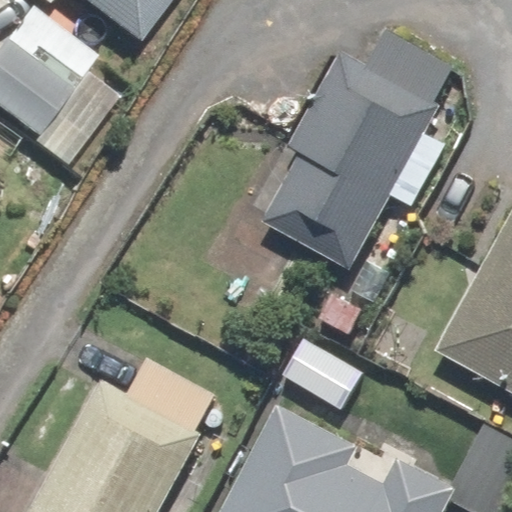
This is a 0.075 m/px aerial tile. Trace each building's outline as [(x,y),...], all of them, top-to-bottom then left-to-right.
[(101,0),(143,30),(164,0),(101,0)] [(249,216),(351,272),(444,102),(342,47),(249,216)] [(6,50),(0,56),(0,96),(36,125),(61,93),(6,50)] [(511,220),(442,356),(511,391),(511,220)] [(227,355),(211,381),(262,412),(278,385),(227,355)] [(46,511),(168,511),(205,443),(108,393),(46,511)] [(222,511),(452,511),(457,503),(274,411),(222,511)]
